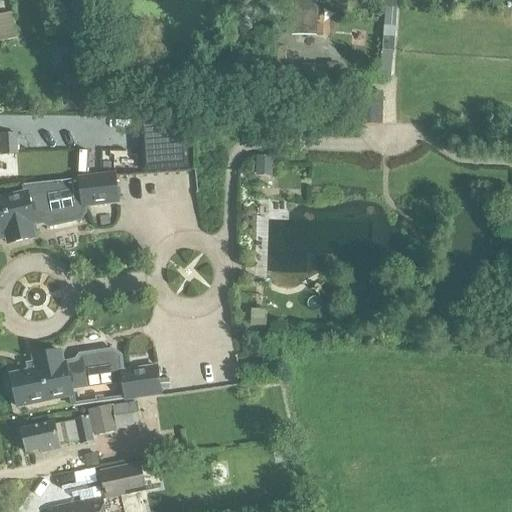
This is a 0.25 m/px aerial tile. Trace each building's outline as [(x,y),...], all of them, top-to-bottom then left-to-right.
[(318,4),(293,4),(294,37),(318,37),(318,4)] [(0,43),(18,40),(13,15),(0,17),(0,43)] [(286,90),(286,49),(271,49),(271,90),(286,90)] [(86,61),(67,62),(68,77),(87,76),(86,61)] [(327,67),(292,66),(291,93),(327,94),(327,67)] [(142,124),(145,171),(190,169),(187,121),(142,124)] [(1,135),(2,157),(19,156),(18,135),(1,135)] [(257,157),(256,177),(274,177),(274,158),(257,157)] [(26,195),(0,200),(0,234),(0,237),(4,240),(8,239),(9,245),(36,239),(33,226),(35,226),(35,223),(46,221),(52,225),(81,218),(85,212),(85,208),(119,204),(116,176),(25,187),(26,195)] [(12,381),(9,384),(10,393),(15,394),(18,408),(73,396),(72,392),(124,385),(122,374),(123,374),(121,360),(115,355),(84,360),(80,365),(67,368),(66,365),(64,366),(61,353),(34,358),(36,365),(32,366),(30,369),(31,373),(11,377),(12,381)] [(124,385),(126,401),(162,396),(158,369),(123,374),(122,374),(124,385)] [(113,407),(117,430),(141,426),(138,403),(113,407)] [(118,433),(111,407),(89,412),(95,438),(118,433)] [(75,422),(64,425),(64,424),(54,426),(54,424),(22,431),(27,455),(41,452),(42,455),(60,451),(59,449),(69,447),(80,444),(81,446),(93,443),(88,419),(75,422)] [(97,467),(95,455),(84,457),(85,469),(97,467)] [(141,465),(134,466),(100,474),(105,499),(146,490),(141,465)] [(89,502),(54,510),(54,511),(106,511),(104,499),(89,502)]
